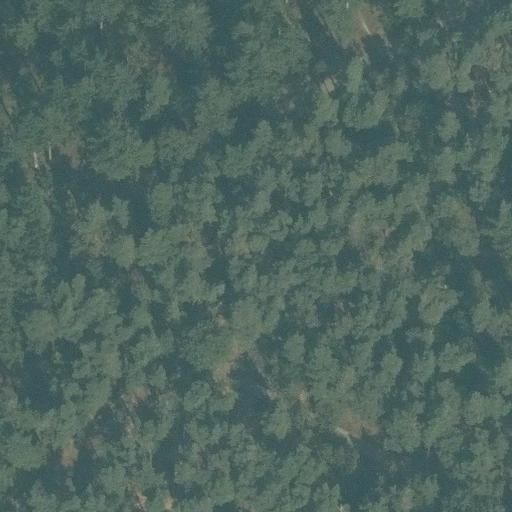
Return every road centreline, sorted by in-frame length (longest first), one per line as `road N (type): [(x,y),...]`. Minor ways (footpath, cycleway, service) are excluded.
road 1 (track): [(481,0),(98,202),(36,260)]
road 2 (track): [(494,511),(197,363)]
road 3 (track): [(197,363),(36,260),(0,220)]
road 4 (track): [(29,511),(162,382),(197,363)]
